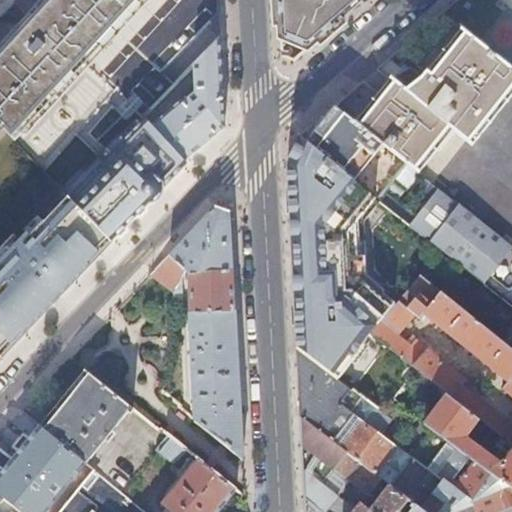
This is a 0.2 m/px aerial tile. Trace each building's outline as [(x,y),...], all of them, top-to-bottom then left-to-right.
[(0,123),(1,125),(13,138),(87,57),(139,0),(48,0),(41,8),(0,53),(0,123)] [(276,0),(279,39),(306,49),(345,17),(363,0),(276,0)] [(355,120),(355,121),(383,143),(382,144),(406,163),(412,167),(446,124),(466,140),(511,82),(511,68),(495,55),(481,44),(466,32),(461,28),(460,29),(461,30),(444,50),(443,51),(444,51),(427,71),(426,71),(422,76),(412,69),(412,70),(413,71),(401,85),(389,76),(388,77),(389,78),(394,82),(382,97),(377,103),(372,99),(372,100),(356,120),(355,120)] [(179,97),(152,125),(184,158),(185,159),(204,142),(224,126),(222,85),(219,39),(188,71),(178,81),(143,116),(145,117),(194,68),(191,89),(181,99),(179,97)] [(389,78),(372,99),(377,103),(382,97),(394,82),(389,78)] [(355,121),(334,104),(324,113),(309,127),(299,135),(377,197),(378,198),(406,163),(382,144),(383,143),(355,121)] [(59,185),(68,194),(107,235),(141,201),(184,158),(152,125),(145,117),(143,116),(137,109),(59,185)] [(377,197),(299,135),(287,165),(287,167),(287,173),(290,216),(292,259),(294,300),(296,349),(337,377),(370,333),(384,317),(395,304),(379,291),(376,295),(367,288),(359,241),(354,242),(357,221),(377,197)] [(489,228),(412,167),(406,163),(378,198),(416,229),(457,262),(472,244),(442,221),(449,212),(481,237),(489,228)] [(0,357),(1,358),(15,344),(28,329),(46,311),(79,276),(112,241),(111,239),(107,235),(68,194),(30,235),(26,231),(0,259),(0,357)] [(177,245),(157,267),(176,282),(185,271),(189,275),(194,419),(201,425),(236,453),(243,459),(240,391),(233,252),(231,212),(214,206),(177,245)] [(510,245),(489,228),(481,237),(503,254),(510,245)] [(475,246),(472,244),(457,262),(460,264),(475,246)] [(511,246),(510,245),(503,254),(496,262),(475,246),(460,264),(511,306),(511,246)] [(511,349),(421,275),(410,287),(395,304),(384,317),(370,333),(382,342),(411,366),(448,394),(452,398),(464,408),(479,420),(491,429),(511,445),(511,424),(462,385),(467,380),(417,341),(413,346),(399,335),(415,314),(421,319),(425,314),(509,382),(503,388),(511,395),(511,349)] [(337,377),(296,349),(297,362),(298,370),(341,403),(353,388),(337,377)] [(341,403),(298,370),(299,396),(300,419),(307,424),(368,470),(373,474),(385,458),(396,445),(380,433),(367,423),(341,403)] [(119,398),(88,374),(44,429),(86,463),(128,412),(130,413),(133,410),(119,398)] [(511,445),(491,429),(478,446),(465,436),(479,420),(464,408),(452,398),(448,394),(425,423),(447,441),(495,477),(496,477),(511,488),(511,445)] [(380,433),(393,416),(379,406),(367,423),(380,433)] [(307,424),(300,419),(301,443),(349,478),(369,492),(380,479),(373,474),(368,470),(307,424)] [(44,429),(39,425),(14,459),(0,449),(0,502),(1,503),(5,499),(21,511),(58,511),(93,468),(86,463),(44,429)] [(168,435),(156,449),(176,465),(175,466),(185,474),(161,504),(170,511),(217,511),(236,488),(218,474),(198,458),(188,450),(168,435)] [(488,511),(506,505),(511,502),(511,488),(496,477),(495,477),(447,441),(442,448),(469,469),(455,487),(487,511),(488,511)] [(349,478),(301,443),(302,456),(303,468),(338,494),(349,478)] [(423,487),(385,458),(373,474),(380,479),(389,486),(391,487),(411,502),(423,487)] [(304,498),(323,511),(324,511),(338,494),(303,468),(304,498)] [(487,511),(455,487),(444,479),(420,509),(424,511),(487,511)] [(424,511),(420,509),(411,502),(391,487),(389,486),(370,510),(360,504),(353,511),(424,511)] [(323,511),(304,498),(305,511),(323,511)] [(0,502),(0,511),(21,511),(5,499),(1,503),(0,502)]
